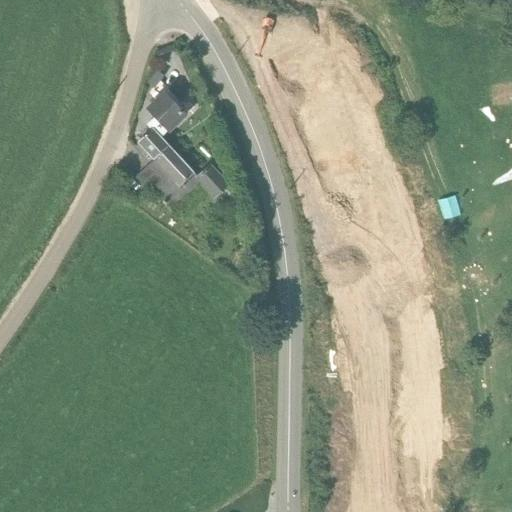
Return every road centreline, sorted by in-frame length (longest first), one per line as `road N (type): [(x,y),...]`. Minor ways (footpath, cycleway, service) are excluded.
road 1 (tertiary): [(171,0),(211,55),(252,150),(272,224),(287,312),(283,511)]
road 2 (unclassified): [(153,0),(113,133),(72,221),(0,337)]
